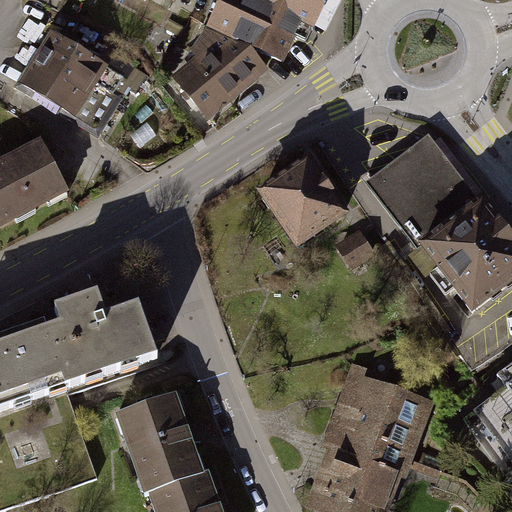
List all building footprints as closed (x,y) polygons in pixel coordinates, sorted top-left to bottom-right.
[(246,0),(232,0),(217,31),(231,38),(287,65),(305,29),(317,36),(330,0),(271,0),(267,10),(246,0)] [(202,64),(231,38),(217,31),(206,26),(190,58),(202,64)] [(202,64),(178,85),(216,128),(287,65),(231,38),(202,64)] [(61,40),(30,90),(83,123),(114,73),(61,40)] [(0,166),(0,226),(70,190),(45,143),(0,166)] [(428,146),(376,186),(422,247),(475,208),(428,146)] [(272,196),(306,249),(351,219),(316,167),(272,196)] [(475,208),(422,247),(472,313),(511,283),(511,241),(483,202),(475,208)] [(341,252),(355,274),(380,257),(366,236),(341,252)] [(60,332),(0,352),(0,417),(67,394),(155,362),(137,310),(107,320),(99,297),(54,313),(60,332)] [(507,392),(469,420),(511,476),(511,475),(511,369),(498,380),(507,392)] [(312,511),(395,511),(433,409),(359,383),(312,511)] [(118,419),(149,500),(207,477),(175,396),(118,419)] [(64,441),(75,484),(97,478),(86,435),(64,441)] [(149,500),(154,511),(220,511),(207,477),(149,500)]
